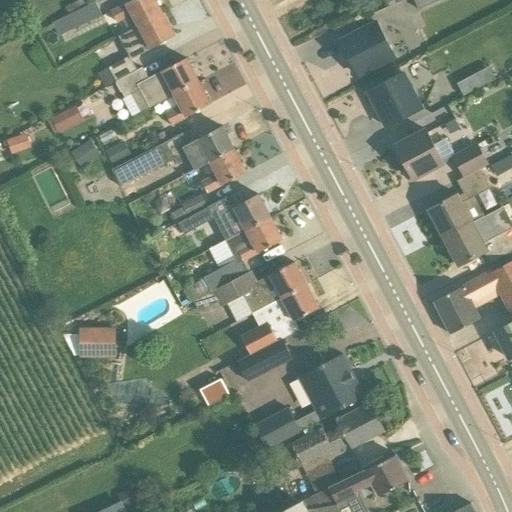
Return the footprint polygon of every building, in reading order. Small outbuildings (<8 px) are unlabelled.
[(139,26),(163,13),(156,0),(131,0),(111,11),(117,21),(132,13),(139,26)] [(96,1),(53,23),(61,37),(103,15),(96,1)] [(163,13),(139,26),(119,36),(129,56),(97,73),(105,87),(116,81),(137,70),(132,59),(175,36),(163,13)] [(395,57),(377,22),(341,40),(359,75),(395,57)] [(137,70),(116,81),(124,96),(130,93),(140,112),(175,94),(199,81),(187,58),(143,81),(137,70)] [(489,66),(457,83),(463,95),(495,79),(489,66)] [(368,91),(386,126),(422,108),(404,73),(368,91)] [(211,104),(199,81),(175,94),(181,106),(166,114),(172,125),(211,104)] [(74,107),(51,118),(58,133),(81,121),(74,107)] [(196,170),(211,162),(235,149),(223,126),(190,144),(172,153),(178,165),(190,158),(196,170)] [(446,139),(434,144),(426,129),(396,145),(414,179),(455,158),(465,177),(488,165),(478,145),(455,156),(446,139)] [(11,154),(30,148),(25,134),(6,140),(11,154)] [(90,139),(78,147),(89,163),(101,155),(97,149),(90,139)] [(125,141),(106,151),(114,166),(133,156),(125,141)] [(170,163),(161,145),(113,170),(122,188),(170,163)] [(247,172),(235,149),(211,162),(217,174),(202,182),(208,193),(247,172)] [(501,158),(508,171),(511,168),(511,152),(511,153),(501,158)] [(444,237),(473,222),(484,216),(474,197),(491,188),(481,169),(458,181),(464,193),(459,196),(458,194),(429,209),(444,237)] [(220,227),(227,240),(271,217),(259,194),(220,215),(225,224),(220,227)] [(188,217),(207,206),(201,195),(182,207),(188,217)] [(215,218),(207,206),(188,217),(174,225),(183,241),(197,233),(195,230),(215,218)] [(204,278),(205,279),(212,291),(234,280),(228,268),(283,240),(271,217),(227,240),(212,248),(222,268),(204,278)] [(484,242),(473,222),(444,237),(459,265),(488,250),(487,248),(492,245),(499,258),(511,251),(511,227),(484,242)] [(511,313),(511,259),(434,302),(451,334),(480,319),(473,307),(501,292),(511,313)] [(212,291),(196,300),(193,301),(200,312),(218,303),(221,308),(244,296),(253,313),(262,308),(307,285),(295,262),(258,281),(252,270),(234,280),(212,291)] [(189,288),(196,300),(212,291),(205,279),(189,288)] [(262,308),(269,322),(242,336),(251,352),(252,354),(279,341),(278,338),(274,330),(293,320),(294,321),(319,308),(307,285),(262,308)] [(511,313),(511,314),(511,323),(496,332),(510,358),(511,357),(511,313)] [(80,328),(79,357),(117,357),(117,329),(80,328)] [(247,380),(293,356),(287,345),(254,363),(250,356),(238,363),(247,380)] [(343,353),(299,377),(322,419),(366,396),(343,353)] [(201,390),(209,406),(230,395),(221,379),(201,390)] [(342,428),(326,436),(322,428),(280,451),(292,473),(349,442),(352,448),(384,431),(369,403),(337,420),(342,428)] [(289,407),(254,426),(267,449),(301,431),(289,407)] [(341,482),(330,487),(337,501),(357,491),(373,483),(379,496),(410,479),(397,454),(366,470),(341,482)] [(317,494),(330,487),(341,482),(331,461),(308,473),(317,494)] [(119,493),(126,508),(139,501),(132,486),(119,493)] [(315,511),(306,511),(302,502),(282,511),(367,511),(357,491),(337,501),(315,511)] [(476,511),(471,503),(453,511),(476,511)]
